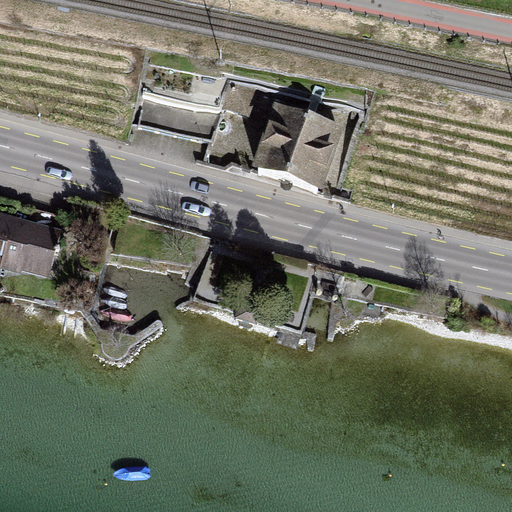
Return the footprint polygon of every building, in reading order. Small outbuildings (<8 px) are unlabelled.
[(228,82),(219,112),(248,120),(257,90),(228,82)] [(143,100),(140,130),(211,147),(214,147),(223,118),(143,100)] [(347,135),(276,113),(257,175),(256,177),(327,199),(328,196),(347,135)] [(65,232),(0,214),(0,265),(53,277),(65,232)] [(342,279),(317,274),(311,298),(336,303),(342,279)]
